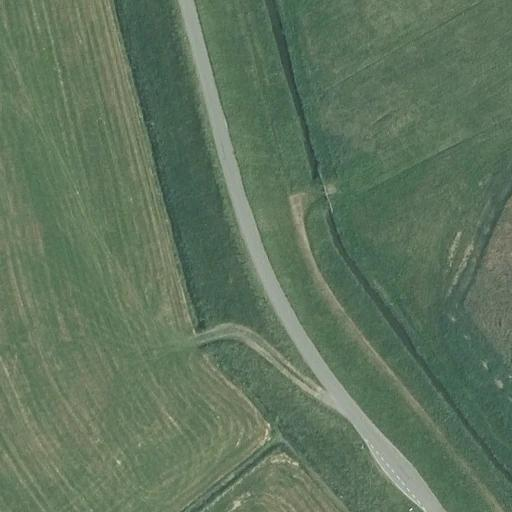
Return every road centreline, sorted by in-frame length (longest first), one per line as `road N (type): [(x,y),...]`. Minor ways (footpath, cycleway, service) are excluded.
road 1 (unclassified): [(432,511),(286,324),(232,178),(186,0)]
road 2 (track): [(190,342),(242,337),(347,406)]
